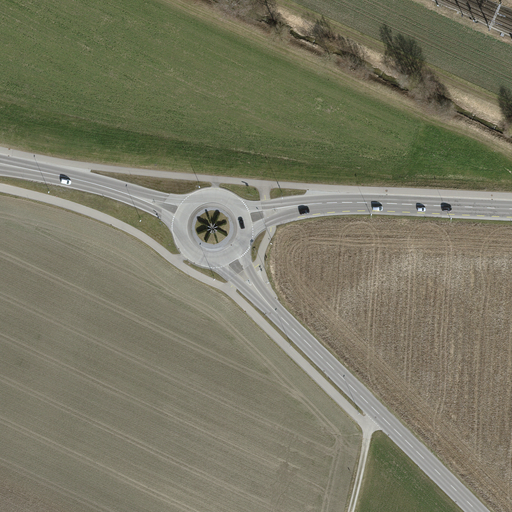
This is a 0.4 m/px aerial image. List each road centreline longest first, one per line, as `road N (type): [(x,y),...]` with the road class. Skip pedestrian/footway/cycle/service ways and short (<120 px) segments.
road 1 (tertiary): [(256,292),(476,511)]
road 2 (primary): [(511,209),(297,205)]
road 3 (primary): [(0,165),(133,196)]
